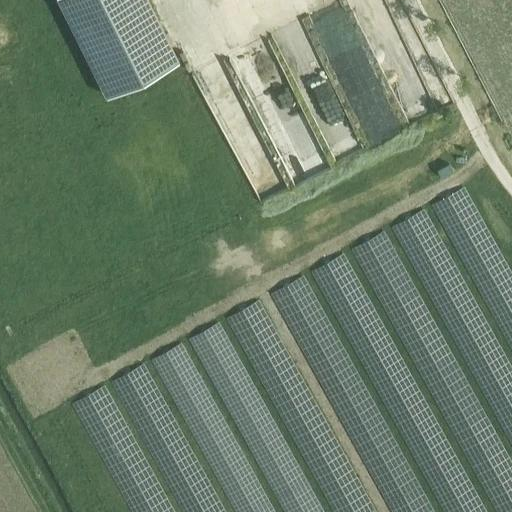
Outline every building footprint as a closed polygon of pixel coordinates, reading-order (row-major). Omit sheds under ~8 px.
[(149,0),(59,0),(106,94),(178,58),(149,0)] [(279,0),(287,15),(300,8),(296,0),(279,0)] [(363,47),(350,5),(326,12),(339,54),(363,47)] [(258,16),(262,30),(275,27),(270,13),(258,16)] [(354,77),(371,67),(364,55),(347,64),(354,77)] [(233,116),(275,200),(303,186),(261,102),(233,116)]
